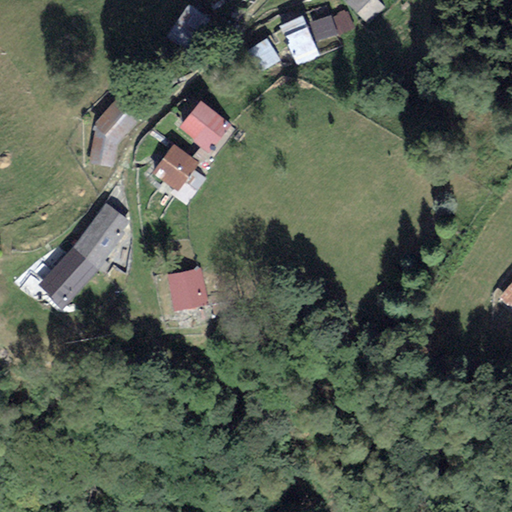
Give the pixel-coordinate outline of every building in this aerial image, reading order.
[(216,7),(208,0),(191,0),(164,28),(181,44),(216,7)] [(372,0),(352,0),(332,11),(341,27),(377,8),(372,0)] [(310,33),(285,46),(298,70),(323,57),(310,33)] [(284,47),(274,37),(258,53),(268,63),(284,47)] [(99,116),(120,136),(146,111),(125,90),(99,116)] [(204,94),(182,120),(212,145),(234,120),(204,94)] [(99,159),(120,158),(120,136),(99,116),(99,159)] [(155,168),(180,186),(196,164),(202,155),(177,137),(155,168)] [(180,186),(178,189),(190,197),(194,192),(198,195),(212,175),(196,164),(180,186)] [(119,239),(90,218),(43,283),(72,303),(119,239)] [(511,281),(502,295),(511,301),(511,281)] [(200,293),(167,299),(174,336),(207,330),(200,293)]
